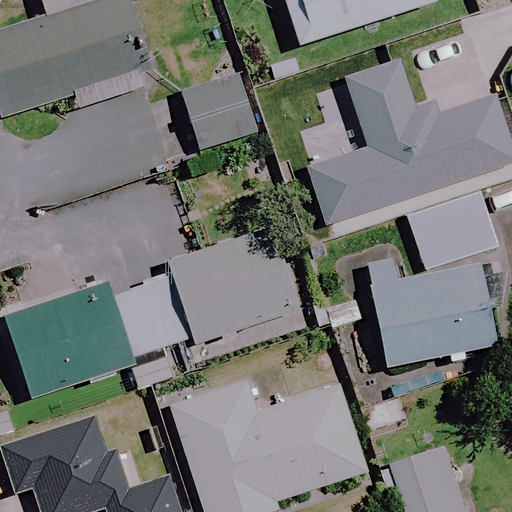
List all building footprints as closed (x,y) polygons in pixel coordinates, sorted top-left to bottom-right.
[(0,121),(151,76),(127,0),(114,0),(0,34),(0,121)] [(280,0),(296,50),(431,9),(427,0),(280,0)] [(431,104),(416,109),(402,65),(343,85),(366,152),(304,173),(323,230),(511,167),(490,103),(437,121),(431,104)] [(239,75),(176,96),(196,157),(259,137),(239,75)] [(495,251),(476,195),(404,220),(422,275),(495,251)] [(201,341),(288,317),(266,237),(165,265),(168,275),(110,291),(4,320),(28,404),(133,374),(138,392),(172,383),(163,352),(187,345),(201,341)] [(503,273),(477,276),(476,268),(368,289),(384,373),(493,351),(485,314),(497,311),(503,273)] [(254,407),(244,383),(165,409),(198,511),(278,511),(277,508),(364,479),(332,381),(254,407)] [(459,511),(440,452),(377,473),(390,511),(459,511)]
